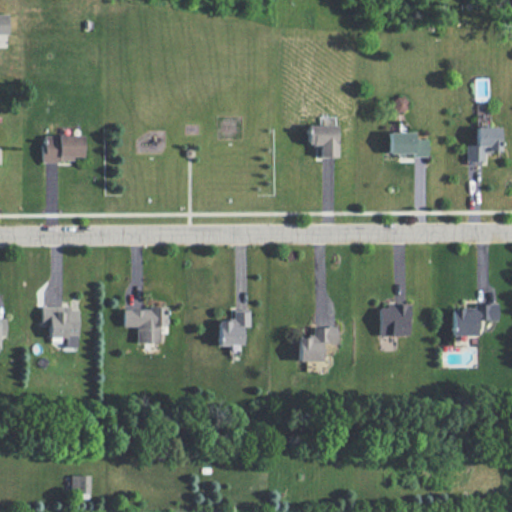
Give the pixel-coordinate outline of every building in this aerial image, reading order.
[(392,110),(403,111),(405,97),(394,96),(392,110)] [(317,125),(305,124),(305,144),(317,145),(317,157),(333,157),(334,117),(317,117),(317,125)] [(464,144),(464,161),(483,161),(483,151),(497,151),(497,126),(474,127),(474,144),(464,144)] [(425,139),(411,139),(411,131),(386,132),(387,153),(411,153),(411,156),(425,156),(425,139)] [(81,135),(41,135),(41,160),(81,160),(81,135)] [(407,304),(377,305),(377,335),(407,335),(407,304)] [(451,335),(476,335),(476,320),(497,319),(497,305),(451,307),(451,335)] [(76,310),(68,310),(68,306),(40,306),(40,321),(47,321),(47,337),(63,337),(63,347),(75,347),(76,310)] [(134,342),(157,342),(157,325),(165,325),(164,307),(121,308),(121,327),(134,326),(134,342)] [(240,327),(247,327),(247,309),(230,309),(230,319),(216,319),(216,344),(240,345),(240,327)] [(334,326),(310,327),(311,336),(296,336),(296,360),(319,360),(319,343),(334,343),(334,326)] [(89,475),(69,474),(69,493),(88,494),(89,475)]
